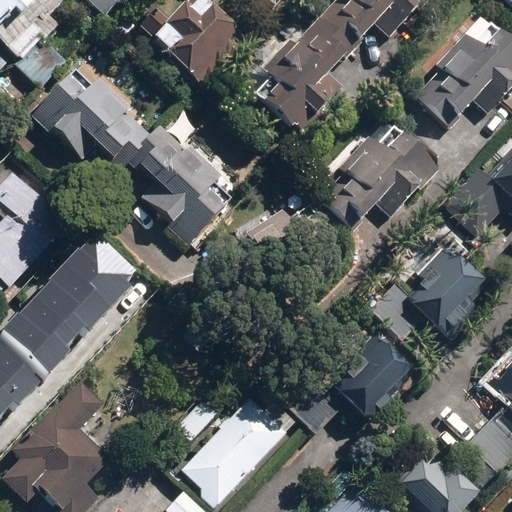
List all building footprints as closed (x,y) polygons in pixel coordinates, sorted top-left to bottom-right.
[(34,49),(13,72),(38,95),(74,54),(41,24),(59,4),(54,0),(0,0),(0,30),(13,43),(0,57),(11,67),(31,46),(34,49)] [(218,15),(200,0),(187,0),(143,48),(191,93),(234,47),(209,24),(218,15)] [(254,77),(263,85),(248,101),(287,137),(307,115),(311,120),(337,92),(323,79),(375,23),(390,36),(409,15),(413,19),(429,0),(336,0),(291,50),(285,44),(254,77)] [(256,0),(269,12),(280,0),(256,0)] [(511,0),(495,0),(511,17),(511,0)] [(511,92),(511,58),(484,31),(469,47),(459,37),(425,73),(432,80),(409,104),(432,125),(440,117),(447,125),(481,90),(499,107),(511,92)] [(393,79),(370,56),(347,78),(370,101),(393,79)] [(57,120),(39,140),(67,166),(87,144),(108,164),(118,154),(127,162),(133,155),(141,162),(133,170),(154,190),(135,211),(164,237),(181,218),(199,235),(223,209),(207,194),(219,181),(179,143),(173,149),(153,131),(146,139),(136,130),(142,123),(133,116),(141,108),(111,81),(106,87),(82,65),(43,107),(57,120)] [(430,182),(383,134),(368,150),(360,143),(330,174),(337,181),(312,207),(335,229),(342,222),(351,231),(381,200),(393,213),(410,196),(413,199),(430,182)] [(511,144),(477,181),(472,176),(442,209),(476,241),(497,218),(511,232),(511,144)] [(0,294),(2,296),(65,228),(9,177),(0,186),(0,294)] [(334,264),(303,224),(288,235),(272,214),(239,239),(244,246),(210,271),(238,308),(295,265),(309,283),(334,264)] [(473,292),(435,253),(392,298),(388,295),(366,316),(397,348),(416,329),(426,340),(434,332),(440,339),(454,325),(446,318),(473,292)] [(42,265),(21,287),(0,309),(0,453),(55,396),(38,380),(99,316),(91,309),(104,296),(87,279),(81,286),(68,274),(60,282),(42,265)] [(356,431),(406,378),(365,340),(297,413),(319,434),(338,414),(356,431)] [(511,354),(477,391),(498,411),(511,424),(511,354)] [(97,416),(72,392),(5,459),(13,467),(0,480),(0,495),(16,511),(19,511),(31,501),(42,511),(87,511),(95,505),(82,491),(103,470),(73,439),(97,416)] [(210,511),(281,436),(245,403),(177,477),(198,496),(195,499),(208,511),(210,511)] [(209,423),(196,409),(171,433),(184,447),(209,423)] [(511,424),(498,411),(450,461),(482,491),(511,459),(511,424)] [(461,511),(472,502),(429,459),(420,467),(416,463),(388,491),(409,511),(461,511)] [(372,511),(348,490),(327,511),(372,511)] [(194,511),(178,496),(162,511),(194,511)]
